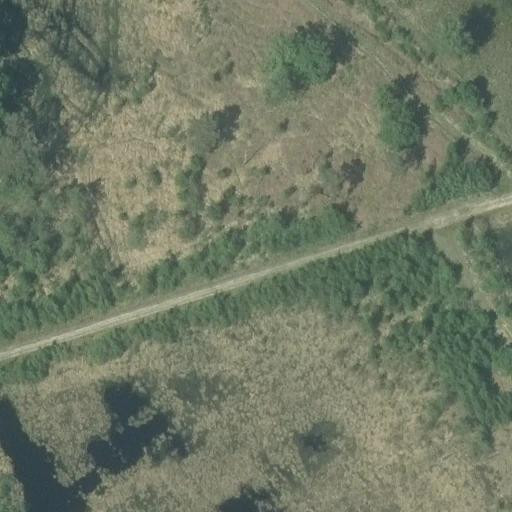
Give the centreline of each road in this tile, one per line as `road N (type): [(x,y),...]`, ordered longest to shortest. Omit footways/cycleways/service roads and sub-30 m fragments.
road 1 (track): [(0,356),(511,201)]
road 2 (track): [(511,341),(436,223)]
